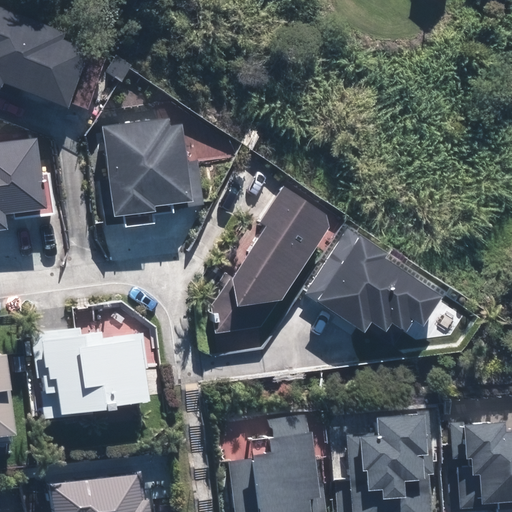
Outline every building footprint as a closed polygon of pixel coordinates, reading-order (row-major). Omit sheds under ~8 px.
[(67,102),(68,98),(87,105),(107,53),(88,46),(90,41),(63,30),(66,24),(2,0),(0,0),(0,86),(2,88),(6,78),(67,102)] [(104,119),(105,130),(86,132),(96,224),(155,218),(154,211),(173,209),(173,202),(203,198),(199,158),(189,159),(185,119),(170,121),(169,112),(104,119)] [(43,170),(37,131),(0,136),(0,220),(58,212),(52,168),(43,170)] [(210,304),(218,328),(258,325),(331,213),(281,181),(258,216),(265,220),(210,304)] [(316,293),(359,227),(350,221),(307,287),(316,293)] [(359,227),(316,293),(366,325),(372,316),(387,326),(391,319),(403,327),(414,311),(427,319),(446,290),(386,252),(390,246),(359,227)] [(136,402),(150,400),(139,325),(106,330),(105,324),(31,335),(42,416),(92,409),(94,423),(138,416),(136,402)] [(0,438),(18,436),(5,344),(0,344),(0,438)] [(431,511),(428,474),(434,474),(431,438),(427,439),(426,414),(377,418),(378,432),(347,434),(350,477),(334,478),(336,511),(431,511)] [(496,505),(496,511),(511,511),(511,430),(506,431),(505,422),(466,425),(465,422),(450,423),(452,460),(457,460),(461,508),(496,505)] [(326,511),(323,481),(318,482),(312,432),(269,437),(271,453),(254,455),(255,461),(252,461),(252,459),(227,462),(233,511),(326,511)] [(152,511),(149,490),(144,490),(140,465),(47,480),(52,511),(152,511)]
